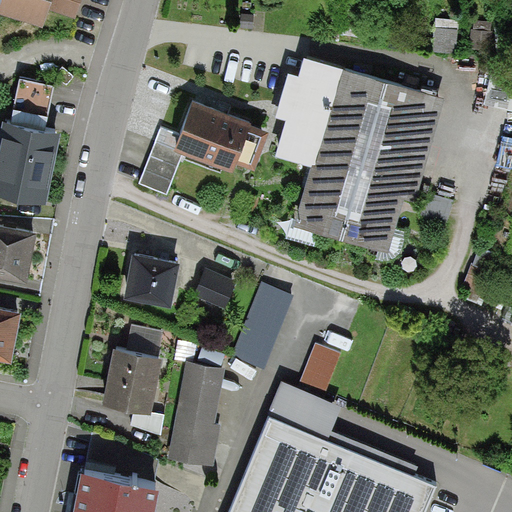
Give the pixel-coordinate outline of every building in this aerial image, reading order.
[(0,0),(0,12),(50,27),(55,12),(75,18),(79,0),(0,0)] [(459,34),(434,34),(435,60),(460,60),(459,34)] [(307,83),(294,80),(281,125),(291,128),(281,162),(319,173),(301,233),(387,258),(403,203),(414,207),(445,102),(312,64),(307,83)] [(53,85),(17,79),(9,127),(45,133),(53,85)] [(267,137),(190,108),(173,152),(182,155),(240,177),(245,165),(255,169),(267,137)] [(45,133),(9,127),(0,179),(0,200),(47,209),(59,136),(45,133)] [(182,155),(173,152),(155,145),(140,186),(167,196),(182,155)] [(457,201),(431,191),(421,217),(447,227),(457,201)] [(254,202),(239,197),(233,215),(249,220),(254,202)] [(0,285),(27,290),(35,239),(0,233),(0,285)] [(183,269),(136,258),(125,303),(171,315),(183,269)] [(238,286),(205,273),(195,299),(227,312),(238,286)] [(289,304),(264,293),(236,358),(261,369),(289,304)] [(0,367),(12,369),(21,314),(0,310),(0,367)] [(160,336),(132,331),(127,357),(155,363),(160,336)] [(343,351),(316,341),(301,379),(329,389),(343,351)] [(127,357),(116,355),(104,413),(151,422),(162,364),(155,363),(127,357)] [(228,370),(182,364),(169,464),(215,470),(228,370)] [(282,380),(269,410),(317,430),(330,400),(282,380)] [(317,430),(269,410),(227,511),(425,511),(426,510),(431,498),(436,486),(438,480),(317,430)] [(156,511),(162,487),(84,468),(73,511),(156,511)]
